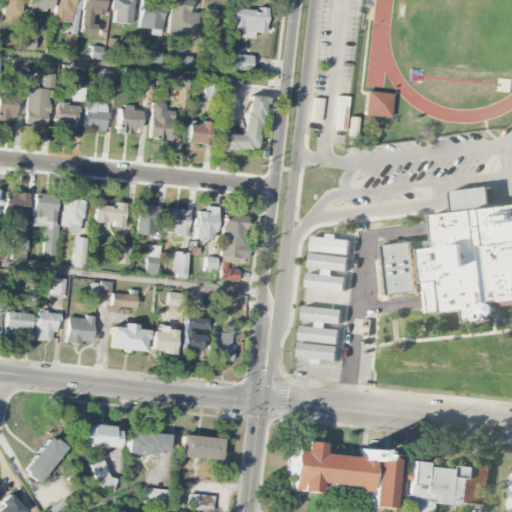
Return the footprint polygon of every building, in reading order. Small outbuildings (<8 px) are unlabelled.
[(0,0),(0,21),(17,22),(17,0),(0,0)] [(24,0),(24,8),(49,9),(49,0),(24,0)] [(72,0),(52,0),(51,21),(71,22),(72,0)] [(81,0),(80,12),(102,14),(103,0),(81,0)] [(112,23),(131,24),(131,0),(109,0),(110,9),(113,10),(112,23)] [(160,30),(164,0),(140,0),(137,27),(160,30)] [(194,36),(195,12),(190,11),(190,0),(168,0),(167,35),(194,36)] [(264,33),(266,11),(229,7),(227,30),(240,31),(239,37),(252,38),(253,33),(264,33)] [(74,51),(75,35),(64,34),(63,50),(74,51)] [(17,36),(16,50),(33,50),(34,36),(17,36)] [(89,58),(100,60),(102,47),(90,45),(89,58)] [(145,63),(160,63),(160,51),(145,51),(145,63)] [(223,70),(250,71),(251,55),(223,54),(223,70)] [(190,69),(191,56),(174,55),(173,67),(190,69)] [(11,73),(26,75),(28,62),(12,61),(11,73)] [(111,86),(113,72),(102,71),(100,84),(111,86)] [(52,88),(53,74),(42,74),(42,88),(52,88)] [(82,99),(83,76),(71,76),(70,99),(82,99)] [(187,76),(170,76),(170,88),(187,88),(187,76)] [(47,89),(25,88),(24,126),(46,127),(47,89)] [(0,92),(0,120),(16,121),(17,93),(0,92)] [(362,115),(388,118),(391,97),(365,94),(362,115)] [(216,148),(257,150),(260,97),(245,96),(243,135),(217,133),(216,148)] [(103,131),(106,103),(84,101),(81,129),(103,131)] [(171,111),(164,111),(164,103),(150,103),(148,139),(170,140),(171,111)] [(75,128),(76,104),(55,104),(54,127),(75,128)] [(139,129),(140,111),(131,110),(131,107),(117,106),(115,133),(130,134),(130,129),(139,129)] [(207,144),(208,124),(185,123),(184,143),(207,144)] [(25,220),(29,194),(14,192),(14,196),(5,194),(1,217),(25,220)] [(41,255),(53,256),(55,195),(32,194),(31,227),(42,227),(41,255)] [(80,230),(81,199),(62,198),(60,229),(80,230)] [(125,203),(114,202),(114,207),(94,205),(92,222),(112,224),(111,227),(122,228),(125,203)] [(511,303),(425,314),(417,247),(434,245),(430,212),(511,202),(511,303)] [(136,205),(135,235),(153,235),(154,206),(136,205)] [(216,207),(203,206),(203,212),(195,211),(194,238),(215,238),(216,207)] [(186,235),(187,209),(163,208),(162,235),(186,235)] [(245,259),(246,216),(221,215),(220,258),(245,259)] [(25,236),(10,236),(9,259),(25,259),(25,236)] [(71,267),(83,268),(84,238),(73,237),(71,267)] [(381,243),(409,240),(416,291),(387,295),(381,243)] [(142,274),(154,276),(159,247),(147,245),(142,274)] [(127,265),(129,247),(116,246),(114,264),(127,265)] [(170,277),(186,278),(187,253),(171,252),(170,277)] [(215,270),(215,257),(204,257),(203,270),(215,270)] [(227,262),(219,262),(219,281),(236,281),(237,269),(227,269),(227,262)] [(65,279),(51,278),(50,295),(64,296),(65,279)] [(97,294),(109,295),(110,282),(98,281),(97,294)] [(165,305),(181,307),(182,293),(166,292),(165,305)] [(135,295),(110,294),(109,307),(134,308),(135,295)] [(33,339),(52,342),(56,313),(37,311),(33,339)] [(31,314),(5,313),(4,335),(29,336),(31,314)] [(65,318),(64,342),(94,344),(95,334),(91,333),(92,316),(84,316),(84,319),(65,318)] [(180,350),(200,351),(201,336),(190,335),(190,329),(203,330),(204,318),(181,317),(180,350)] [(109,350),(144,351),(145,330),(135,330),(135,324),(121,324),(121,327),(110,327),(109,350)] [(172,353),(174,330),(165,330),(165,327),(156,326),(156,332),(150,331),(148,352),(172,353)] [(231,333),(208,332),(207,360),(229,361),(231,333)] [(117,427),(81,426),(81,446),(117,448),(117,427)] [(167,435),(126,433),(125,453),(166,455),(167,435)] [(178,457),(218,461),(221,439),(181,434),(178,457)] [(37,483),(64,448),(48,436),(21,471),(37,483)] [(287,490),(315,493),(316,483),(354,487),(354,491),(369,493),(368,507),(396,509),(399,479),(406,480),(407,471),(400,471),(401,461),(368,458),(369,451),(358,450),(357,458),(319,454),(320,445),(291,442),(287,490)] [(109,479),(101,460),(89,465),(100,492),(114,487),(110,478),(109,479)] [(142,502),(166,505),(167,490),(143,488),(142,502)] [(186,508),(211,511),(213,496),(188,493),(186,508)] [(0,504),(1,505),(0,506),(0,511),(21,511),(23,511),(7,494),(0,500),(0,504)] [(66,511),(69,510),(62,499),(43,511),(66,511)]
